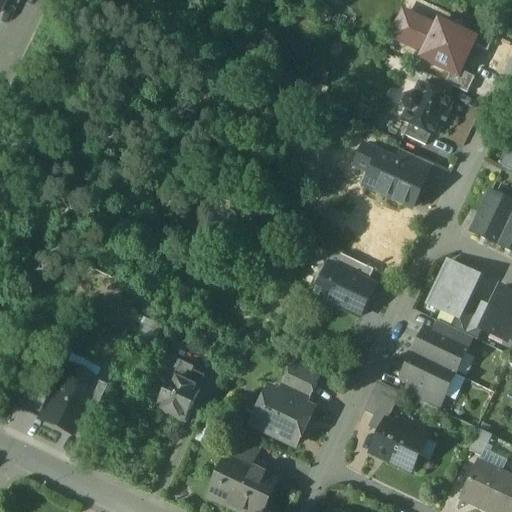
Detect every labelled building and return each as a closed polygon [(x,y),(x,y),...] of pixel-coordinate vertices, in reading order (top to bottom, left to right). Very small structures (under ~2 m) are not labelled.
[(451,75),(459,79),(463,72),(475,47),(479,39),(457,29),(440,20),(438,25),(403,8),(388,39),(423,56),(421,60),(451,75)] [(488,53),(495,36),(461,21),(457,29),(479,39),(475,47),(488,53)] [(338,57),(347,42),(337,36),(328,51),(338,57)] [(446,84),(454,88),(468,94),(476,78),(463,72),(459,79),(451,75),(446,84)] [(446,84),(432,77),(427,88),(449,98),(454,88),(446,84)] [(427,88),(422,86),(417,97),(413,96),(407,98),(404,104),(407,110),(410,112),(404,123),(409,126),(431,136),(434,137),(452,100),(449,98),(427,88)] [(431,136),(409,126),(404,136),(426,147),(431,136)] [(411,213),(428,178),(395,161),(363,147),(353,168),(369,175),(362,190),(411,213)] [(511,149),(503,168),(511,171),(511,149)] [(400,151),(395,161),(428,178),(433,167),(400,151)] [(511,203),(491,193),(472,233),(498,245),(511,216),(511,203)] [(511,216),(498,245),(511,251),(511,216)] [(374,272),(342,258),(336,270),(368,284),(374,272)] [(479,278),(449,264),(429,305),(459,319),(460,319),(470,298),(479,278)] [(323,300),(362,318),(376,288),(368,284),(336,270),(330,267),(324,281),(331,284),(323,300)] [(492,308),(481,330),(482,330),(507,342),(511,330),(511,293),(501,289),(492,308)] [(470,298),(460,319),(459,319),(453,330),(465,335),(481,303),(470,298)] [(481,303),(465,335),(472,339),(477,341),(482,330),(481,330),(492,308),(481,303)] [(158,343),(164,323),(141,317),(136,337),(158,343)] [(453,330),(440,323),(435,334),(467,350),(472,339),(465,335),(453,330)] [(435,334),(426,330),(414,355),(455,375),(467,350),(435,334)] [(455,375),(414,355),(402,380),(411,385),(443,400),(455,375)] [(194,369),(179,361),(172,376),(187,383),(194,369)] [(319,378),(293,365),(283,387),(308,400),(319,378)] [(66,367),(39,420),(71,435),(97,382),(66,367)] [(187,383),(172,376),(157,408),(176,417),(175,419),(185,423),(190,413),(189,413),(200,390),(187,383)] [(109,388),(97,382),(85,408),(96,414),(109,388)] [(402,394),(378,383),(364,414),(376,419),(380,411),(392,416),(402,394)] [(443,400),(411,385),(406,395),(438,411),(443,400)] [(312,410),(270,390),(259,413),(267,417),(261,430),(295,446),(312,410)] [(392,416),(380,411),(376,419),(371,430),(383,435),(388,424),(388,425),(392,416)] [(388,425),(388,424),(383,435),(374,454),(386,460),(385,462),(412,475),(421,456),(417,454),(423,441),(388,425)] [(493,437),(480,431),(469,454),(482,460),(493,437)] [(260,453),(235,441),(227,459),(232,461),(233,460),(252,469),(260,453)] [(252,469),(233,460),(232,461),(219,488),(234,495),(228,507),(239,511),(264,511),(278,481),(252,469)] [(504,511),(511,497),(511,481),(478,465),(461,500),(478,508),(477,509),(483,511),(504,511)]
